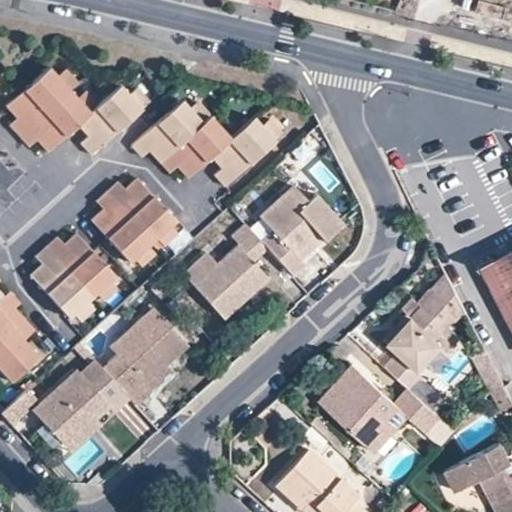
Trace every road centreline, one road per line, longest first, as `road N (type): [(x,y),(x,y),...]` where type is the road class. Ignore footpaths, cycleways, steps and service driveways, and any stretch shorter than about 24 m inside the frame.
road 1 (residential): [(353,54),(341,106),(383,200),(380,258),(171,458)]
road 2 (tertiary): [(100,0),(353,54)]
road 3 (residential): [(65,203),(107,164),(142,170),(177,204),(201,184)]
road 4 (tertiary): [(353,54),(511,93)]
